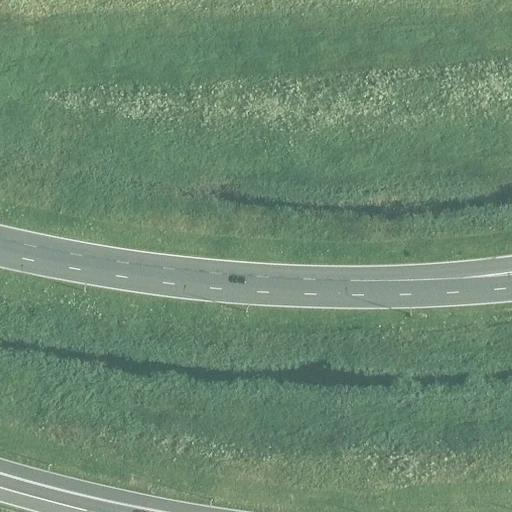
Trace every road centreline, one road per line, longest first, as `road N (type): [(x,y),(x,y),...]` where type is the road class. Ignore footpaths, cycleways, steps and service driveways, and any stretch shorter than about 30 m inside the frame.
road 1 (trunk): [(465,285),(250,284),(0,246)]
road 2 (trunk): [(0,473),(158,511)]
